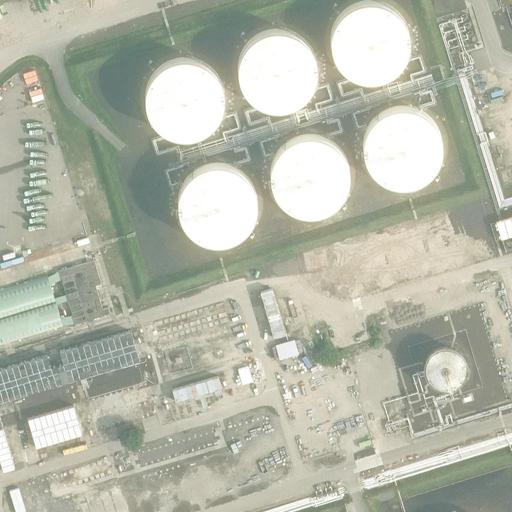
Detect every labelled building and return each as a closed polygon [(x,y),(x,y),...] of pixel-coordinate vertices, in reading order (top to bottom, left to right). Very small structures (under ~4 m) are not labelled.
[(339,68),(349,78),(361,83),(375,85),(388,81),(400,74),(408,63),(413,50),(413,37),(409,24),(401,13),(389,5),(376,2),(362,3),(350,8),(339,17),(333,29),(330,43),(332,56),(339,68)] [(245,96),(255,106),(267,111),(281,113),(294,109),(306,102),(315,91),(319,78),(319,65),(315,52),(307,41),(295,33),(282,30),(268,31),(256,36),(245,45),(239,57),(236,71),(238,84),(245,96)] [(153,126),(163,135),(175,141),(189,142),(202,139),(214,132),(222,121),(227,108),(227,94),(223,81),(214,71),(203,63),(190,59),(176,60),(163,66),(153,75),(146,87),(144,100),(146,114),(153,126)] [(372,174),(382,183),(394,189),(408,190),(421,187),(433,180),(442,169),(446,156),(446,142),(442,129),(434,118),(422,111),(409,107),(395,108),(383,114),(372,123),(366,135),(363,148),(365,162),(372,174)] [(277,204),(287,213),(299,219),(313,220),(326,217),(338,210),(347,199),(351,186),(351,173),(347,160),(339,149),(327,141),(314,137),(300,138),(288,144),(277,153),(271,165),(268,178),(270,192),(277,204)] [(184,232),(194,242),(207,247),(221,249),(234,245),(245,238),(254,227),(259,214),(259,201),(254,188),(246,177),(235,169),(221,166),(208,166),(195,172),(185,181),(178,193),(176,206),(178,220),(184,232)] [(511,216),(497,221),(505,250),(511,247),(511,216)] [(95,260),(59,271),(75,324),(111,313),(109,307),(103,308),(96,285),(102,283),(95,260)] [(47,275),(0,289),(0,317),(55,300),(47,275)] [(55,300),(0,317),(0,346),(63,327),(55,300)] [(480,306),(470,306),(470,316),(480,315),(480,306)] [(48,355),(0,369),(0,401),(140,360),(131,330),(60,351),(64,363),(51,367),(48,355)] [(461,368),(461,367),(461,364),(459,360),(458,357),(455,354),(452,352),(449,350),(446,350),(442,349),(438,350),(435,351),(432,353),(430,355),(428,358),(426,361),(425,364),(425,367),(425,371),(426,374),(428,378),(430,380),(433,382),(436,384),(439,385),(443,386),(446,385),(450,384),(453,382),(455,380),(458,378),(460,374),(461,371),(461,368)] [(159,459),(217,444),(214,432),(156,447),(159,459)]
